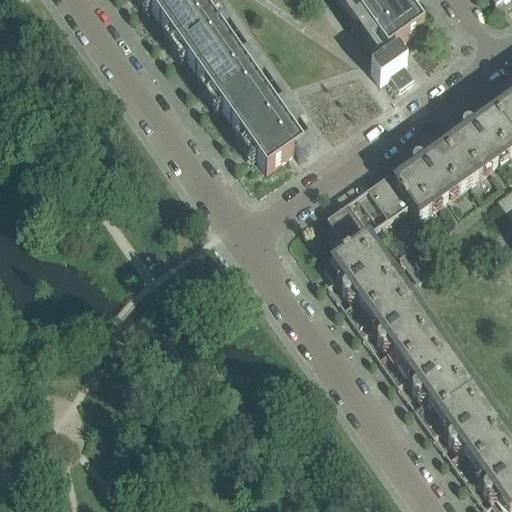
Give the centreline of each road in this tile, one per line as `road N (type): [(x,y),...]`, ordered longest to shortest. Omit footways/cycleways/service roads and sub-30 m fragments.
road 1 (residential): [(432,511),(241,242)]
road 2 (residential): [(241,242),(496,64)]
road 3 (residential): [(241,242),(75,0)]
